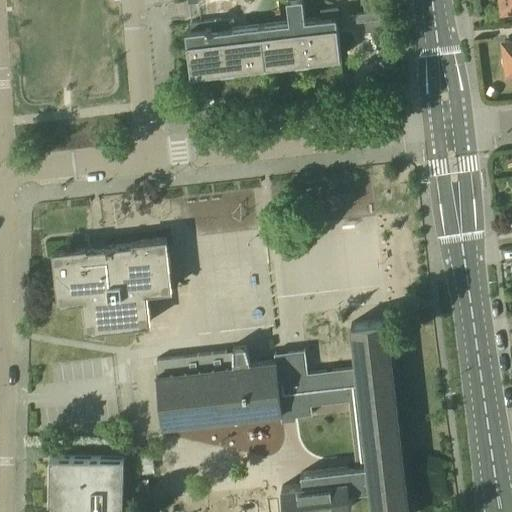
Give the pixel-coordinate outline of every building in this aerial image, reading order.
[(341,54),(337,17),(307,20),(304,0),(287,0),(290,22),(227,29),(222,18),(192,22),(192,30),(187,30),(192,75),(223,71),(223,72),(226,72),(225,69),(234,67),(234,70),(237,70),(237,69),(298,62),(298,64),(300,63),(300,60),(308,59),(309,62),(311,62),(311,60),(342,57),(341,54)] [(356,14),(357,22),(381,19),(380,11),(356,14)] [(94,242),(94,247),(86,248),(86,246),(55,250),(60,300),(85,298),(88,328),(151,321),(147,290),(172,287),(169,257),(166,237),(134,241),(135,243),(104,246),(104,241),(94,242)] [(233,345),(233,363),(187,369),(186,354),(157,358),(159,372),(157,372),(163,425),(282,412),(282,417),(312,413),(311,404),(349,399),(357,466),(301,472),(302,484),(282,486),(285,511),(313,511),(351,508),(349,490),(371,488),(374,511),(410,511),(388,318),(352,322),(357,366),(308,371),(305,348),(275,352),(276,359),(251,361),(247,343),(233,345)] [(139,473),(155,472),(153,452),(150,452),(136,454),(139,473)] [(123,511),(124,455),(50,454),(49,500),(54,500),(54,511),(49,511),(48,511),(123,511)] [(151,511),(148,479),(139,480),(142,511),(151,511)]
